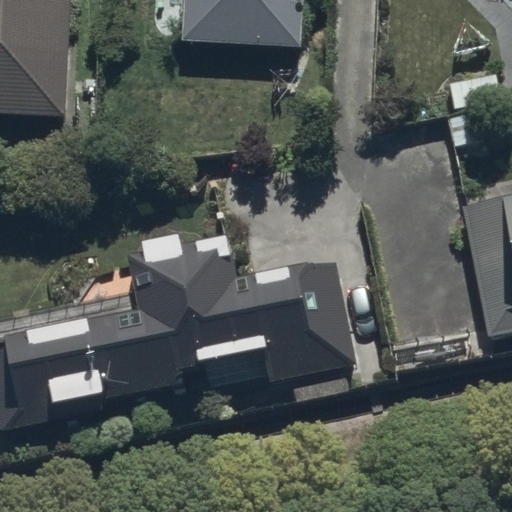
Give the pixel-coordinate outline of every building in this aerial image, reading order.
[(64,0),(0,0),(0,118),(59,121),(64,0)] [(308,0),(183,0),(180,47),(304,56),(308,0)] [(500,80),(450,89),(455,119),(450,121),(455,152),(485,146),(479,111),(505,106),(500,80)] [(511,187),(454,199),(489,337),(511,332),(511,187)] [(0,337),(0,427),(4,446),(355,372),(335,278),(249,296),(237,238),(128,261),(139,309),(0,337)]
